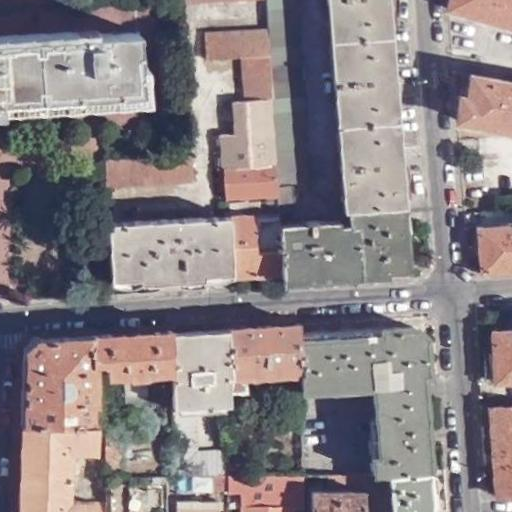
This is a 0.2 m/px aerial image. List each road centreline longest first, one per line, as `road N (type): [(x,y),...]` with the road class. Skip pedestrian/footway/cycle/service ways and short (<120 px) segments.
road 1 (residential): [(447,301),(0,322)]
road 2 (residential): [(447,301),(420,0)]
road 3 (residential): [(459,511),(447,301)]
